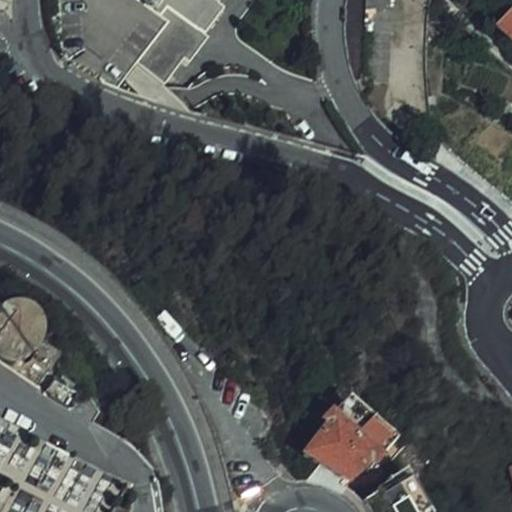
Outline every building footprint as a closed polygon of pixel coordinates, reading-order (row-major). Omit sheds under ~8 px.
[(45,0),(46,10),(132,76),(141,64),(167,84),(206,35),(199,30),(218,5),(212,0),(45,0)] [(364,76),(366,32),(367,0),(348,0),(346,9),(346,21),(345,34),(345,37),(346,48),(348,58),(350,69),(354,78),(364,76)] [(398,0),(367,0),(366,32),(397,33),(398,0)] [(511,17),(508,15),(497,25),(499,29),(511,40),(511,17)] [(24,309),(20,308),(15,308),(10,308),(6,309),(2,311),(0,312),(0,355),(4,357),(8,359),(13,360),(17,360),(22,359),(27,358),(31,355),(34,352),(37,348),(40,344),(41,340),(42,335),(42,330),(41,326),(39,321),(36,317),(33,314),(29,311),(24,309)] [(47,375),(59,357),(42,347),(31,364),(47,375)] [(82,396),(52,378),(44,391),(72,410),(82,396)] [(307,461),(350,490),(374,470),(379,465),(383,469),(401,451),(391,442),(399,434),(359,398),(326,429),(330,434),(307,461)] [(89,511),(86,483),(95,468),(53,445),(35,447),(36,460),(27,476),(28,489),(13,490),(13,491),(0,483),(0,496),(18,495),(9,511),(8,511),(89,511)] [(374,470),(378,474),(383,469),(379,465),(374,470)] [(375,478),(366,486),(367,488),(377,480),(375,478)] [(383,488),(377,480),(367,488),(374,496),(383,488)] [(475,511),(470,485),(442,491),(446,511),(475,511)]
